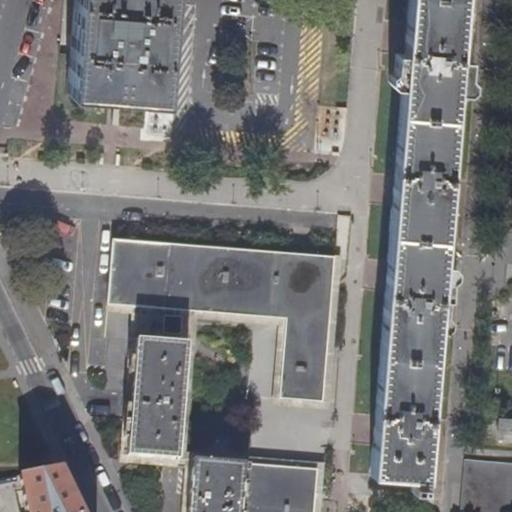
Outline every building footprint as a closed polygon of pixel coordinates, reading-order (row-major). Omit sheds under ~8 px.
[(73,0),(67,88),(108,91),(110,66),(123,67),(121,92),(162,95),(170,0),(73,0)] [(383,336),(381,360),(379,360),(378,363),(381,363),(379,385),(377,386),(377,389),(379,389),(379,394),(376,394),(376,397),(378,397),(373,470),(427,474),(434,400),(436,401),(436,397),(434,397),(434,393),(436,393),(437,390),(434,390),(435,388),(440,326),(448,327),(453,322),(453,315),(450,311),(452,275),(457,271),(457,263),(453,258),(445,257),(452,162),(454,162),(455,159),(453,158),(453,154),(456,154),(456,151),(453,151),(458,88),(467,88),(472,83),(473,76),(469,72),(470,53),(461,53),(464,28),(473,28),(475,2),(466,1),(465,0),(409,0),(406,48),(396,48),(395,65),(390,69),(389,76),(394,82),(403,83),(398,146),(395,147),(395,150),(397,151),(397,154),(395,154),(394,158),(397,158),(386,299),(383,298),(383,302),(386,302),(385,307),(383,307),(382,310),(385,310),(383,332),(381,332),(380,335),(383,336)] [(81,143),(79,155),(103,157),(104,146),(81,143)] [(116,147),(114,170),(125,172),(127,148),(116,147)] [(131,303),(140,303),(165,305),(192,307),(286,315),(281,380),(280,395),(324,399),(336,254),(169,240),(114,236),(108,301),(131,303)] [(138,318),(137,335),(190,339),(190,336),(191,322),(192,307),(165,305),(140,303),(138,318)] [(190,339),(137,335),(128,451),(181,455),(190,339)] [(500,437),(511,437),(511,418),(501,418),(500,437)] [(196,455),(190,511),(315,511),(319,465),(196,455)] [(511,511),(511,459),(466,456),(461,511),(511,511)] [(80,511),(60,469),(20,477),(27,511),(80,511)] [(415,484),(424,485),(426,484),(426,480),(414,478),(413,484),(412,484),(411,487),(414,487),(415,484)]
